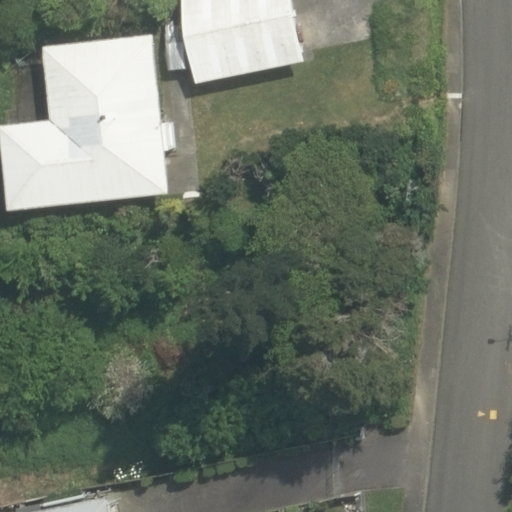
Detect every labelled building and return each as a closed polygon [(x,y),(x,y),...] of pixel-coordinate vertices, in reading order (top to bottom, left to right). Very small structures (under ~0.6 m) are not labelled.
[(192,0),(209,84),(312,64),(299,0),(192,0)] [(12,127),(21,211),(182,193),(164,35),(53,48),(62,121),(12,127)] [(352,128),(397,127),(396,93),(351,94),(352,128)] [(190,153),(238,147),(235,128),(188,135),(190,153)] [(242,381),(245,357),(206,352),(203,376),(242,381)] [(41,511),(124,511),(120,495),(41,511)]
